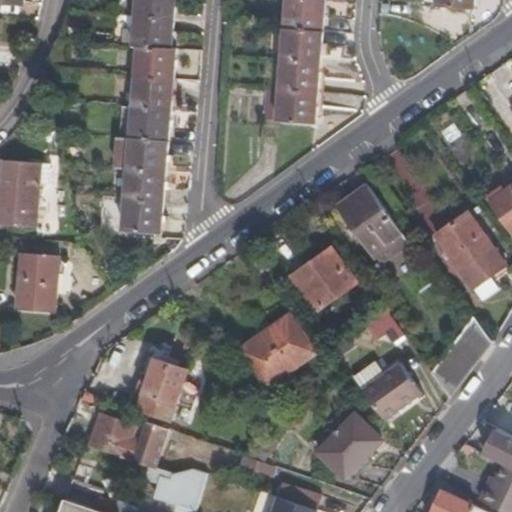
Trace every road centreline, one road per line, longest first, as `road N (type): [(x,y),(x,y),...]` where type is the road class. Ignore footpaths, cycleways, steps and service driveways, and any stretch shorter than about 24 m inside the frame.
road 1 (residential): [(45,371),(511,29)]
road 2 (residential): [(391,511),(511,348)]
road 3 (residential): [(45,371),(54,423),(15,511)]
road 4 (residential): [(50,0),(29,69),(0,115)]
